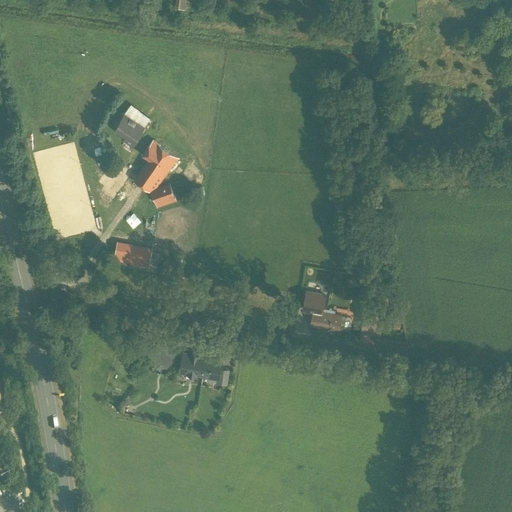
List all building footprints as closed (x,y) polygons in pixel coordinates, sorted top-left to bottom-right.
[(144,126),(125,113),(115,127),(126,134),(124,138),(145,152),(150,144),(138,136),(144,126)] [(178,157),(153,139),(150,144),(145,152),(144,153),(151,157),(135,179),(152,191),(157,205),(176,198),(170,183),(158,188),(156,187),(178,157)] [(150,253),(116,245),(114,256),(148,264),(150,253)] [(341,314),(314,309),(311,323),(339,329),(341,314)] [(383,317),(365,314),(362,328),(371,329),(371,328),(380,330),(380,331),(383,317)] [(159,338),(148,353),(166,366),(177,351),(159,338)] [(207,354),(184,352),(182,371),(221,379),(225,360),(207,357),(207,354)]
